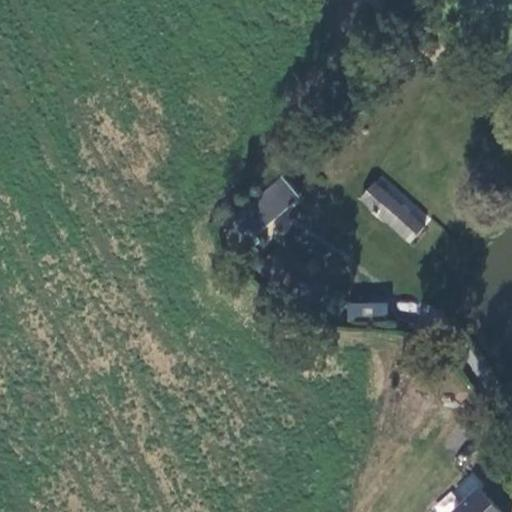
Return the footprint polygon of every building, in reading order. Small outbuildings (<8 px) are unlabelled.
[(237,211),(240,215),(248,226),(286,193),(275,179),(237,211)] [(409,241),(423,226),(377,185),(364,201),(409,241)] [(248,226),(240,215),(226,225),(246,250),(260,240),(248,226)] [(346,302),(346,318),(387,319),(387,303),(346,302)] [(510,486),(482,456),(459,479),(486,509),(510,486)]
